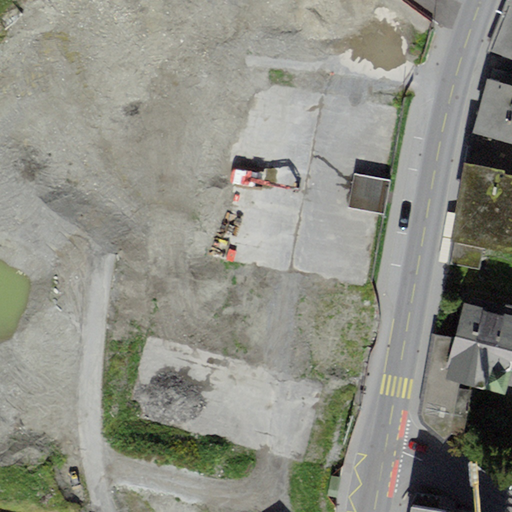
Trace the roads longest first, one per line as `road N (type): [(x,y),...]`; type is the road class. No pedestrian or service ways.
road 1 (unknown): [(109,511),(91,483),(77,405),(99,177),(158,80),(200,50)]
road 2 (secondary): [(485,0),(453,87),(384,447)]
road 3 (tertiary): [(384,447),(510,511)]
